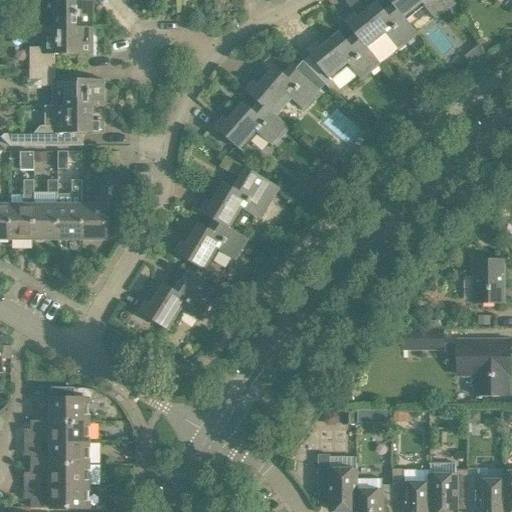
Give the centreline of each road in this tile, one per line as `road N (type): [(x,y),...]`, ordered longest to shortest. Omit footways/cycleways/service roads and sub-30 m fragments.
road 1 (tertiary): [(217,430),(336,276),(423,187),(511,117)]
road 2 (residential): [(215,54),(174,119),(152,219),(73,352)]
road 3 (residential): [(73,352),(217,430)]
road 4 (residential): [(217,430),(259,455),(304,511)]
